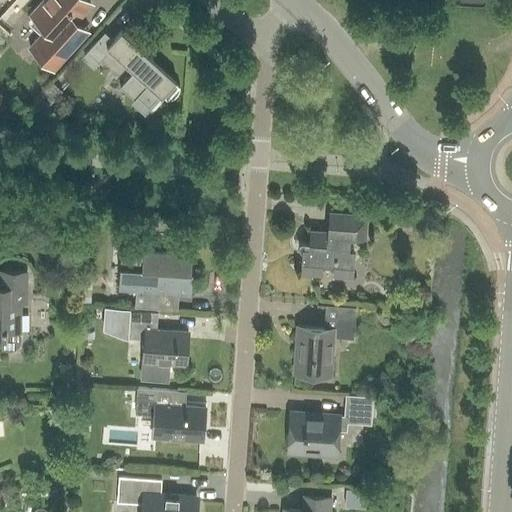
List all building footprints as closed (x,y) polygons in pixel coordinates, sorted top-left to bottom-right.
[(76,19),(91,3),(87,0),(46,0),(33,15),(48,29),(31,48),(54,69),(89,30),(76,19)] [(177,80),(122,31),(115,39),(107,32),(85,56),(97,66),(111,50),(135,71),(121,86),(136,100),(149,111),(162,96),(163,95),(167,98),(168,98),(169,98),(171,98),(172,98),(173,97),(174,96),(175,96),(175,95),(176,94),(177,93),(178,92),(179,90),(179,89),(179,88),(179,87),(180,86),(180,85),(176,81),(177,80)] [(39,117),(63,91),(53,82),(30,108),(39,117)] [(311,242),(305,241),(303,241),(301,242),(300,244),(299,246),(299,248),(300,249),(302,251),(304,251),(302,271),(321,272),(322,262),(334,263),(334,273),(353,274),(354,249),(348,249),(349,236),(364,236),(365,215),(332,213),(330,233),(311,232),(311,242)] [(192,272),(193,255),(145,251),(145,247),(122,246),(119,289),(137,291),(135,307),(159,309),(160,293),(192,295),(193,272),(192,272)] [(27,302),(27,271),(1,271),(1,287),(0,286),(0,337),(2,337),(2,350),(3,350),(3,349),(7,350),(11,350),(15,349),(18,347),(20,343),(22,339),(21,335),(19,331),(20,331),(21,302),(27,302)] [(354,338),(356,307),(327,305),(325,328),(298,326),(297,349),(295,349),(294,356),(296,357),(295,372),(331,374),(332,360),(334,360),(335,342),(333,342),(334,337),(348,337),(348,338),(354,338)] [(187,364),(189,331),(157,328),(158,312),(130,310),(128,337),(145,338),(143,364),(169,366),(169,363),(187,364)] [(138,387),(137,394),(136,414),(158,415),(156,436),(201,439),(203,407),(186,405),(187,391),(138,387)] [(371,423),(373,397),(347,395),(345,416),(340,415),(340,414),(292,411),(289,451),(337,455),(339,429),(347,430),(347,422),(371,423)] [(195,511),(197,496),(161,494),(162,479),(119,476),(118,502),(144,503),(143,511),(195,511)] [(348,510),(374,511),(387,511),(389,493),(350,490),(348,510)] [(329,511),(331,498),(304,495),(303,510),(285,509),(284,511),(329,511)]
